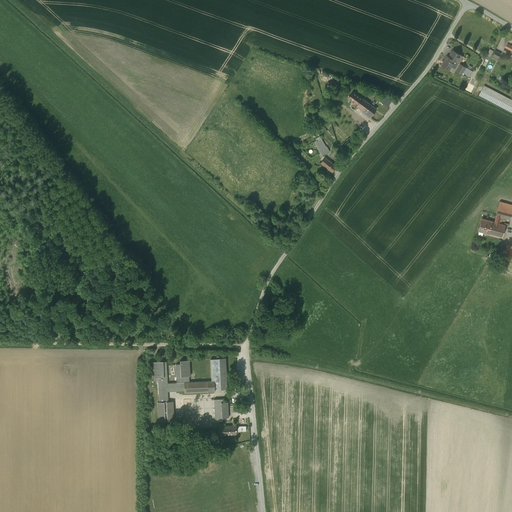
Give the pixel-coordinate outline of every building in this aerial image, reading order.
[(491,48),(486,61),(489,63),(495,50),(491,48)] [(462,54),(452,49),(448,55),(445,53),(439,65),(448,70),(451,66),(455,68),(462,54)] [(511,99),(484,85),(479,95),(511,111),(511,99)] [(377,108),(353,90),(348,98),(357,104),(355,107),(370,118),(377,108)] [(323,134),(313,140),(321,154),(333,148),(329,141),(327,142),(323,134)] [(326,156),(321,162),(333,171),(338,165),(326,156)] [(496,216),(495,222),(499,223),(500,217),(510,220),(511,211),(511,205),(500,202),(496,216)] [(499,223),(495,222),(482,219),(478,231),(502,237),(505,225),(499,223)] [(167,360),(153,360),(154,378),(157,378),(158,421),(176,421),(175,401),(170,401),(169,390),(187,390),(187,393),(216,392),(216,387),(229,386),(228,357),(220,357),(220,359),(212,360),(213,380),(189,381),(189,375),(192,375),(191,360),(182,360),(182,364),(177,365),(178,382),(168,382),(167,360)] [(222,399),(215,399),(215,420),(224,419),(224,416),(228,416),(228,403),(222,403),(222,399)] [(236,424),(219,425),(219,435),(236,434),(236,424)] [(199,460),(215,456),(213,445),(196,450),(199,460)]
